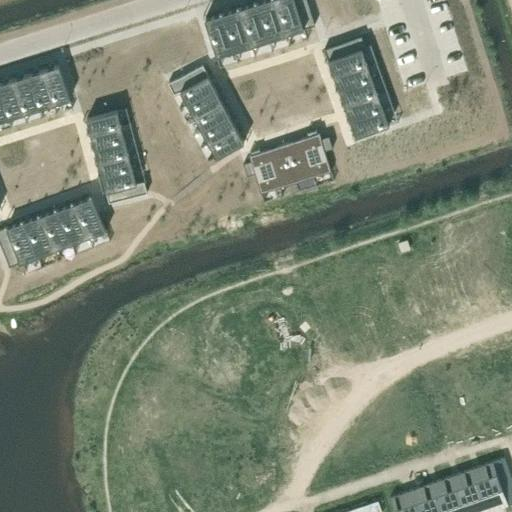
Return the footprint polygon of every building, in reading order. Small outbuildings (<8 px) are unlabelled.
[(260,0),(255,0),(243,4),(255,42),(272,36),(260,0)] [(279,0),(260,0),(272,36),(289,31),(279,0)] [(279,0),(289,31),(307,25),(304,17),(302,10),(300,3),(299,0),(279,0)] [(312,0),(308,0),(300,3),(302,10),(314,6),(312,0)] [(243,4),(226,9),(238,47),(255,42),(243,4)] [(314,6),(302,10),(304,17),(316,14),(314,6)] [(226,9),(208,15),(220,53),(238,47),(226,9)] [(316,14),(304,17),(307,25),(319,22),(316,14)] [(348,29),(340,32),(345,44),(350,42),(353,41),(348,29)] [(340,32),(333,34),(338,46),(345,44),(340,32)] [(333,34),(326,37),(330,49),(338,46),(333,34)] [(326,37),(319,39),(323,51),(330,49),(326,37)] [(319,39),(311,42),(316,54),(323,51),(319,39)] [(323,51),(316,54),(321,70),(355,57),(350,42),(345,44),(338,46),(330,49),(323,51)] [(355,57),(321,70),(327,85),(361,73),(355,57)] [(57,62),(41,67),(52,101),(68,96),(57,62)] [(205,63),(198,67),(204,78),(211,74),(205,63)] [(41,67),(26,72),(37,106),(52,101),(41,67)] [(198,67),(191,71),(197,82),(204,78),(198,67)] [(191,71),(185,74),(190,85),(197,82),(191,71)] [(26,72),(11,77),(22,111),(37,106),(26,72)] [(361,73),(327,85),(332,100),(366,88),(361,73)] [(185,74),(178,78),(184,89),(190,85),(185,74)] [(184,89),(183,89),(183,90),(190,103),(218,88),(211,74),(204,78),(197,82),(190,85),(184,89)] [(11,77),(0,79),(0,95),(6,116),(22,111),(11,77)] [(178,78),(171,82),(177,93),(183,90),(183,89),(184,89),(178,78)] [(218,88),(190,103),(197,116),(225,101),(218,88)] [(366,88),(332,100),(337,115),(371,103),(366,88)] [(225,101),(197,116),(204,129),(232,114),(225,101)] [(371,103),(337,115),(343,130),(377,118),(371,103)] [(118,109),(87,117),(91,132),(122,124),(118,109)] [(232,114),(204,129),(211,142),(239,127),(232,114)] [(122,124),(91,132),(95,146),(126,138),(122,124)] [(239,127),(211,142),(219,155),(247,140),(239,127)] [(322,131),(286,142),(298,180),(333,169),(327,149),(335,147),(331,134),(323,137),(322,131)] [(126,138),(95,146),(99,160),(129,152),(126,138)] [(253,159),(245,161),(249,174),(257,171),(263,191),(298,180),(286,142),(251,153),(253,159)] [(129,152),(99,160),(102,175),(133,166),(129,152)] [(133,166),(102,175),(107,190),(114,188),(122,186),(129,184),(136,182),(137,181),(133,166)] [(137,181),(136,182),(140,194),(147,191),(144,179),(137,181)] [(136,182),(129,184),(132,196),(140,194),(136,182)] [(129,184),(122,186),(125,198),(132,196),(129,184)] [(122,186),(114,188),(118,200),(125,198),(122,186)] [(114,188),(107,190),(110,202),(118,200),(114,188)] [(90,189),(72,196),(86,233),(104,226),(90,189)] [(72,196),(55,202),(69,239),(86,233),(72,196)] [(55,202),(39,208),(52,246),(69,239),(55,202)] [(39,208),(22,215),(36,252),(52,246),(39,208)] [(22,215),(4,221),(7,229),(10,236),(12,243),(15,251),(18,258),(36,252),(22,215)] [(511,219),(489,228),(497,252),(511,247),(511,219)] [(7,229),(0,231),(0,239),(10,236),(7,229)] [(10,236),(0,239),(0,245),(1,248),(12,243),(10,236)] [(12,243),(1,248),(3,255),(15,251),(12,243)] [(511,247),(497,252),(505,276),(511,274),(511,247)] [(15,251),(3,255),(6,263),(18,258),(15,251)] [(432,262),(424,265),(428,276),(435,273),(432,262)] [(435,273),(428,276),(432,287),(440,285),(435,273)] [(354,294),(333,301),(346,338),(367,331),(354,294)] [(333,301),(313,308),(325,345),(346,338),(333,301)] [(313,308),(292,315),(305,352),(325,345),(313,308)] [(292,315),(272,322),(285,359),(305,352),(292,315)] [(272,322),(250,330),(263,367),(285,359),(272,322)] [(230,336),(220,339),(223,347),(233,343),(230,336)] [(220,339),(210,343),(212,351),(223,347),(220,339)] [(233,343),(223,347),(225,354),(236,351),(233,343)] [(223,347),(212,351),(215,358),(225,354),(223,347)] [(511,347),(491,355),(503,389),(511,385),(511,347)] [(236,351),(225,354),(228,362),(238,358),(236,351)] [(225,354),(215,358),(217,365),(228,362),(225,354)] [(238,358),(228,362),(230,369),(241,366),(238,358)] [(228,362),(217,365),(220,373),(230,369),(228,362)] [(241,366),(230,369),(233,377),(243,373),(241,366)] [(230,369),(220,373),(222,380),(233,377),(230,369)] [(511,385),(503,389),(511,415),(511,385)] [(262,408),(225,421),(232,442),(269,429),(262,408)] [(269,429),(232,442),(239,462),(277,449),(269,429)] [(277,449),(239,462),(247,483),(284,470),(277,449)] [(504,456),(493,460),(496,469),(507,465),(504,456)] [(493,460),(473,467),(488,511),(509,504),(506,495),(503,486),(499,477),(496,469),(493,460)] [(507,465),(496,469),(499,477),(510,474),(507,465)] [(473,467),(452,474),(465,511),(484,511),(488,511),(473,467)] [(284,470),(247,483),(254,504),(291,491),(284,470)] [(465,511),(452,474),(432,481),(442,511),(465,511)] [(511,478),(510,474),(499,477),(503,486),(511,482),(511,478)] [(442,511),(432,481),(411,489),(419,511),(442,511)] [(511,482),(503,486),(506,495),(511,492),(511,482)] [(419,511),(411,489),(391,496),(396,511),(419,511)] [(378,500),(370,502),(373,511),(379,511),(382,511),(378,500)] [(373,511),(370,502),(362,505),(364,511),(373,511)]
